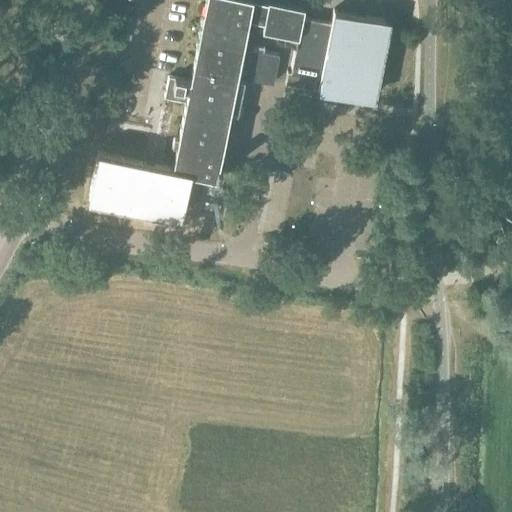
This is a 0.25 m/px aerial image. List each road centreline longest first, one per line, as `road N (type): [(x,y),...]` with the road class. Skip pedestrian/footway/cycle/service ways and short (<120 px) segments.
road 1 (unclassified): [(247,262),(401,281),(511,268)]
road 2 (unclassified): [(22,216),(77,236),(247,262)]
road 3 (unclassified): [(22,216),(77,0)]
road 4 (unclassified): [(247,262),(267,138)]
